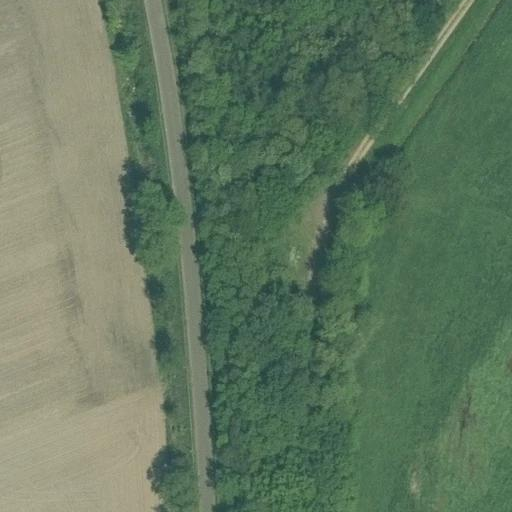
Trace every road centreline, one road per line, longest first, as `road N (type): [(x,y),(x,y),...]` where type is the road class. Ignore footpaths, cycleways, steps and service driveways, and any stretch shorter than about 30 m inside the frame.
road 1 (track): [(467,0),(345,176),(324,236),(310,315),(306,511)]
road 2 (unclassified): [(226,511),(182,49),(166,0)]
